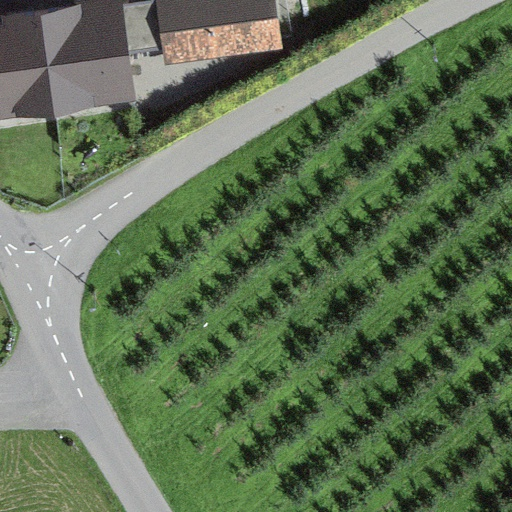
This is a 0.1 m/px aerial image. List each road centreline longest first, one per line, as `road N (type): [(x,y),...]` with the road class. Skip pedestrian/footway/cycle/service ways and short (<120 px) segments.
road 1 (unclassified): [(37,273),(77,233),(231,133),(473,0)]
road 2 (unclassified): [(153,511),(82,399),(51,332),(37,273)]
